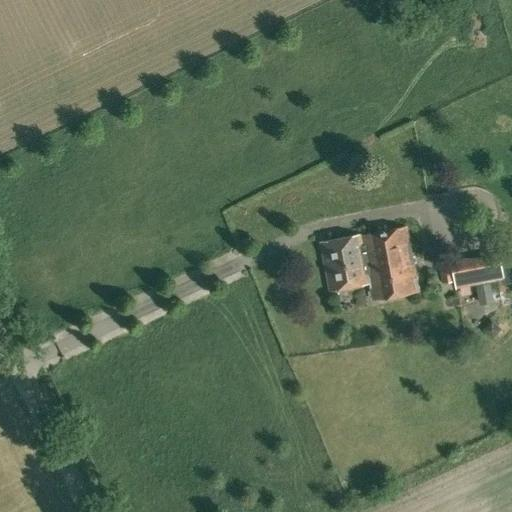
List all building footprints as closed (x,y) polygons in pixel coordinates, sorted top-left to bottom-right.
[(369,282),(372,299),(418,290),(406,226),(321,242),(330,290),(369,282)] [(500,257),(451,265),(453,277),(455,287),(504,278),(500,257)] [(453,277),(451,265),(451,264),(440,266),(442,279),(453,277)] [(480,305),(494,302),(491,284),(476,286),(480,305)] [(482,330),(491,338),(500,329),(491,320),(482,330)]
